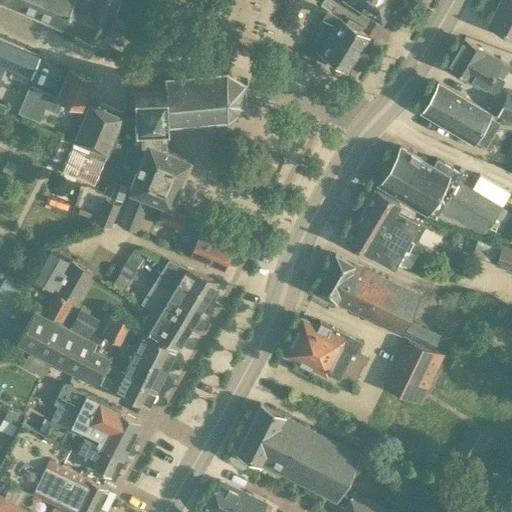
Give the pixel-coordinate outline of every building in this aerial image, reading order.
[(71,0),(0,0),(61,26),(71,0)] [(118,0),(71,0),(61,26),(101,43),(118,0)] [(347,0),(381,21),(393,0),(347,0)] [(511,0),(499,0),(488,23),(511,36),(511,0)] [(333,26),(318,51),(319,52),(320,52),(346,69),(367,36),(359,31),(361,27),(349,19),(346,23),(338,18),(325,11),(321,19),(333,26)] [(0,62),(29,75),(38,55),(0,38),(0,62)] [(501,78),(508,65),(464,38),(447,65),(485,88),(485,87),(495,93),(504,79),(501,78)] [(305,53),(313,58),(318,51),(319,49),(310,45),(305,53)] [(130,189),(144,195),(170,206),(190,158),(166,148),(165,124),(226,119),(228,122),(231,120),(229,117),(245,106),(248,107),(249,105),(245,104),(245,100),(252,100),(251,86),(245,87),(244,84),(248,82),(247,79),(244,81),(227,71),(229,68),(227,66),(225,70),(163,75),(163,83),(132,84),(133,117),(134,117),(134,121),(120,120),(122,117),(90,103),(74,142),(107,155),(109,150),(145,149),(128,189),(130,189)] [(30,86),(25,97),(45,106),(58,111),(63,101),(81,108),(84,101),(94,79),(77,72),(75,76),(67,73),(57,97),(30,86)] [(471,142),(489,113),(438,82),(420,111),(471,142)] [(511,91),(508,90),(499,114),(511,118),(511,91)] [(25,97),(19,111),(39,120),(45,106),(25,97)] [(400,145),(377,183),(424,212),(435,218),(475,232),(477,228),(483,232),(484,230),(500,203),(472,187),(458,179),(462,173),(452,167),(436,158),(436,159),(432,165),(400,145)] [(501,205),(509,191),(479,174),(472,187),(500,203),(501,205)] [(415,241),(425,224),(415,219),(416,218),(394,206),(398,199),(373,188),(344,239),(345,239),(346,238),(369,251),(370,249),(391,262),(401,245),(407,248),(412,239),(415,241)] [(129,195),(118,223),(134,229),(138,220),(142,221),(149,203),(129,195)] [(111,226),(120,204),(105,198),(96,220),(111,226)] [(180,229),(186,215),(163,205),(157,219),(180,229)] [(511,238),(511,212),(501,232),(511,238)] [(222,269),(232,247),(225,244),(227,238),(201,227),(189,254),(222,269)] [(487,239),(479,253),(491,259),(498,245),(487,239)] [(511,266),(511,247),(502,244),(496,262),(511,266)] [(29,276),(54,290),(71,261),(46,246),(29,276)] [(122,267),(111,284),(120,290),(125,282),(126,283),(143,257),(133,251),(122,267)] [(432,347),(438,332),(406,317),(419,291),(369,267),(367,270),(335,252),(314,288),(346,304),(345,305),(432,347)] [(176,298),(198,311),(217,281),(168,260),(141,302),(160,314),(161,314),(165,316),(176,298)] [(92,273),(71,261),(54,290),(75,302),(92,273)] [(7,273),(0,285),(0,290),(12,297),(21,281),(7,273)] [(198,312),(198,311),(176,298),(165,316),(161,314),(160,314),(158,318),(148,312),(139,325),(155,334),(154,335),(176,348),(190,325),(191,325),(196,325),(200,317),(199,312),(198,312)] [(101,314),(82,304),(71,325),(90,335),(101,314)] [(14,341),(94,383),(108,355),(93,347),(96,342),(33,309),(14,341)] [(116,331),(121,338),(129,323),(111,313),(105,325),(116,331)] [(310,366),(325,374),(325,372),(337,378),(351,351),(353,352),(359,340),(345,333),(345,332),(318,319),(316,324),(301,316),(283,353),(285,354),(285,356),(293,360),(291,366),(306,374),(310,366)] [(101,333),(119,342),(121,338),(116,331),(105,325),(101,333)] [(135,350),(167,366),(176,348),(143,332),(135,350)] [(113,354),(119,342),(101,333),(97,342),(99,343),(98,346),(113,354)] [(441,354),(406,339),(392,370),(427,385),(441,354)] [(43,377),(51,362),(29,350),(21,365),(43,377)] [(123,374),(155,390),(167,366),(135,350),(124,372),(123,374)] [(147,407),(155,390),(123,374),(124,372),(119,369),(113,382),(109,380),(110,378),(103,374),(99,383),(147,407)] [(97,442),(123,455),(140,420),(63,382),(53,402),(58,404),(52,417),(83,433),(85,429),(100,436),(97,442)] [(334,499),(358,453),(259,402),(236,447),(232,447),(228,456),(230,458),(243,465),(249,455),(334,499)] [(22,416),(8,408),(3,417),(17,425),(22,416)] [(113,475),(123,455),(97,442),(100,436),(85,429),(83,433),(52,417),(45,431),(71,444),(91,454),(87,462),(113,475)] [(62,463),(71,444),(45,431),(44,433),(21,421),(15,432),(16,432),(3,457),(8,459),(0,474),(76,511),(98,511),(100,510),(98,506),(108,486),(62,463)] [(485,434),(471,425),(458,447),(472,455),(485,434)] [(260,511),(266,501),(219,479),(203,511),(260,511)] [(351,491),(340,511),(382,511),(384,509),(351,491)] [(32,511),(0,494),(0,511),(32,511)]
